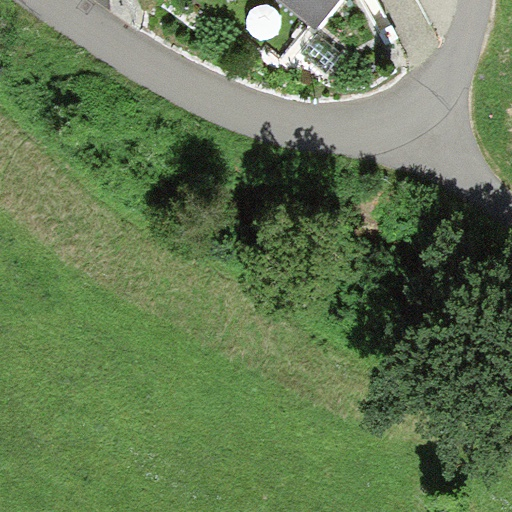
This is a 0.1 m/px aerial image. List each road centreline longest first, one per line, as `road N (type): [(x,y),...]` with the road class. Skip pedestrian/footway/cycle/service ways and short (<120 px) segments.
road 1 (residential): [(392,135),(294,140),(147,62),(59,0)]
road 2 (residential): [(471,0),(468,38),(392,135)]
road 3 (unclassified): [(392,135),(511,213)]
